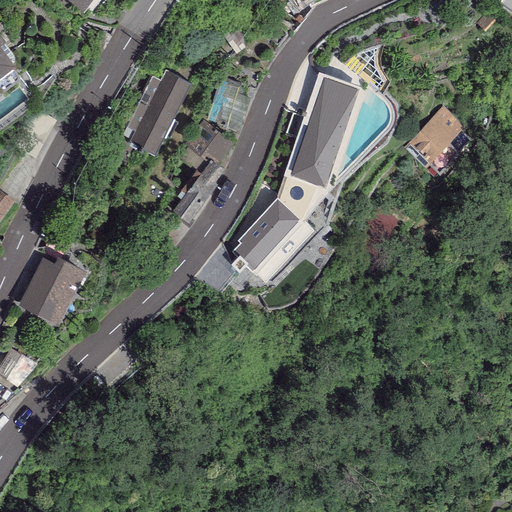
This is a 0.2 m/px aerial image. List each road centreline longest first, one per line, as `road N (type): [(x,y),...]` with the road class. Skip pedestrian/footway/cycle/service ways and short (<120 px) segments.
road 1 (residential): [(356,0),(332,10),(296,45),(241,171),(175,270),(78,362),(0,459)]
road 2 (residential): [(0,288),(39,198),(150,0)]
